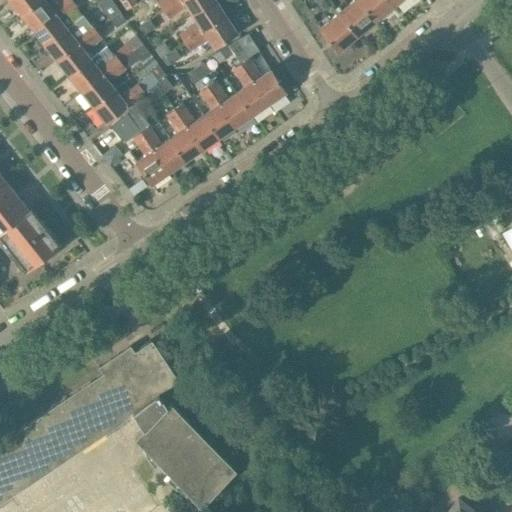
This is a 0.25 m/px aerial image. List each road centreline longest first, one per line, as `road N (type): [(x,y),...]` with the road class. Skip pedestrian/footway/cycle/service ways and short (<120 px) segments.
road 1 (residential): [(144,247),(343,112)]
road 2 (residential): [(144,247),(0,69)]
road 3 (residential): [(0,344),(144,247)]
road 4 (residential): [(343,112),(453,22)]
road 5 (residential): [(268,0),(343,112)]
